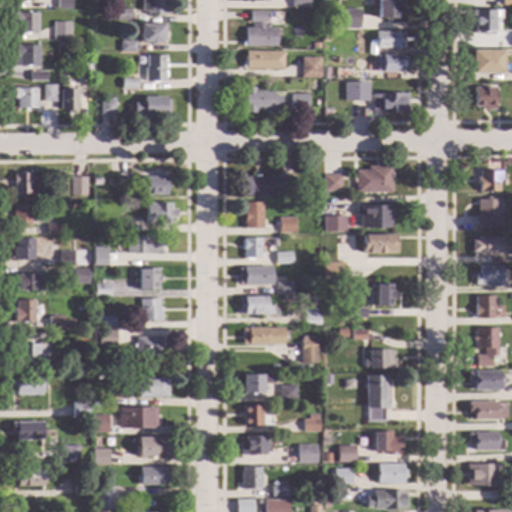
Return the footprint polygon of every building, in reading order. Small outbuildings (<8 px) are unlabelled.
[(70,0),(70,9),(56,9),(56,0),(70,0)] [(163,0),(163,16),(145,16),(145,12),(140,12),(140,0),(163,0)] [(307,0),(290,0),(290,8),(307,8),(307,0)] [(396,0),(396,5),(399,5),(399,11),(396,11),(396,18),(375,18),(375,0),(396,0)] [(130,10),(130,21),(114,21),(114,9),(130,10)] [(356,28),(340,28),(341,9),(357,10),(356,28)] [(498,20),(491,20),(492,35),(478,35),(478,32),(472,32),(472,20),(470,20),(469,10),(498,10),(498,20)] [(264,23),(261,23),(261,28),(275,28),(274,46),(243,46),(243,29),(250,29),(250,25),(255,25),(255,22),(247,22),(247,11),(264,12),(264,23)] [(36,33),(11,34),(11,22),(13,22),(13,13),(36,12),(36,33)] [(69,39),(51,39),(51,24),(51,22),(69,22),(69,39)] [(163,34),(166,34),(166,39),(163,39),(163,42),(162,42),(162,43),(156,43),(154,45),(150,45),(148,43),(140,44),(140,25),(163,25),(163,34)] [(396,49),(374,49),(374,32),(396,32),(396,49)] [(134,52),(118,52),(119,41),(134,41),(134,52)] [(37,66),(13,66),(13,55),(14,55),(14,46),(37,46),(37,66)] [(502,74),(471,74),(471,51),(503,51),(502,74)] [(280,70),(243,69),(240,69),(240,62),(241,62),(242,56),(243,56),(243,52),(280,52),(280,70)] [(400,58),(404,58),(404,67),(400,67),(400,72),(374,72),(374,69),(372,69),(372,64),(374,64),(374,56),(400,55),(400,58)] [(164,64),(165,64),(165,69),(163,69),(163,82),(143,82),(143,56),(164,56),(164,64)] [(317,78),(298,78),(298,58),(317,58),(317,78)] [(87,75),(76,75),(77,59),(88,59),(87,75)] [(350,77),(333,77),(333,68),(350,68),(350,77)] [(45,81),(28,81),(28,72),(45,72),(45,81)] [(136,89),(120,89),(120,78),(136,79),(136,89)] [(366,102),(342,102),(341,83),(366,83),(366,102)] [(54,102),(42,102),(42,85),(54,85),(54,102)] [(253,90),(271,90),(271,96),(279,96),(279,110),(253,111),(253,113),(242,113),(242,87),(253,87),(253,90)] [(35,109),(15,108),(16,99),(12,99),(13,88),(36,89),(35,109)] [(493,110),(480,110),(480,107),(472,107),(472,88),(493,88),(493,110)] [(75,113),(68,113),(68,110),(59,110),(59,89),(75,90),(75,113)] [(305,110),(288,110),(288,94),(305,95),(305,110)] [(405,114),(378,114),(378,110),(370,110),(369,95),(378,95),(378,94),(405,94),(405,114)] [(164,100),(167,100),(167,113),(164,113),(164,115),(132,115),(132,111),(129,111),(129,104),(132,104),(132,103),(142,103),(142,97),(164,97),(164,100)] [(113,114),(100,114),(100,100),(113,100),(113,114)] [(390,193),(353,194),(353,170),(365,170),(365,167),(389,166),(390,193)] [(497,192),(476,192),(476,184),(475,184),(475,178),(477,178),(477,171),(497,171),(497,192)] [(29,194),(12,194),(12,173),(29,174),(29,194)] [(258,177),(271,177),(271,178),(278,178),(278,177),(292,177),(292,193),(278,193),(278,188),(271,188),(271,196),(242,196),(242,177),(252,177),(252,175),(258,175),(258,177)] [(339,192),(321,192),(321,175),(339,175),(339,192)] [(164,195),(143,195),(143,177),(165,177),(164,195)] [(85,196),(69,196),(69,178),(85,178),(85,196)] [(497,228),(474,228),(474,200),(497,200),(497,228)] [(316,210),(308,209),(309,202),(317,202),(316,210)] [(260,229),(242,229),(242,223),(241,223),(240,211),(242,211),(241,203),(260,203),(260,229)] [(168,209),(173,209),(173,219),(168,219),(168,224),(143,224),(143,204),(169,204),(168,209)] [(29,225),(11,226),(11,205),(29,205),(29,225)] [(390,228),(357,229),(357,216),(354,216),(354,207),(389,206),(390,228)] [(343,232),(320,232),(320,216),(343,216),(343,232)] [(292,233),(276,233),(276,218),(292,218),(292,233)] [(126,232),(112,232),(112,221),(126,222),(126,232)] [(60,235),(44,235),(45,224),(60,224),(60,235)] [(353,251),(337,251),(336,236),(352,235),(353,251)] [(394,253),(360,254),(360,235),(394,235),(394,253)] [(147,237),(157,237),(157,253),(123,254),(123,239),(130,239),(130,237),(147,237)] [(508,248),(503,248),(503,256),(474,256),(474,252),(469,252),(469,240),(474,240),(474,237),(508,237),(508,248)] [(258,259),(242,259),(241,240),(242,240),(242,238),(258,238),(258,259)] [(32,261),(11,261),(11,247),(14,247),(14,239),(32,239),(32,261)] [(105,266),(91,266),(91,248),(105,247),(105,266)] [(72,265),(58,266),(57,251),(71,251),(72,265)] [(289,264),(272,264),(272,253),(289,253),(289,264)] [(319,262),(320,280),(337,280),(336,262),(319,262)] [(499,286),(476,286),(476,285),(472,285),(472,273),(476,273),(476,267),(498,266),(499,286)] [(269,285),(241,286),(241,284),(236,284),(236,268),(240,268),(269,267),(269,285)] [(87,284),(71,284),(71,269),(87,270),(87,284)] [(156,277),(158,277),(158,281),(156,281),(156,290),(136,290),(136,269),(156,269),(156,277)] [(42,291),(17,291),(17,275),(42,274),(42,291)] [(291,295),(273,295),(273,284),(290,283),(291,295)] [(107,296),(92,296),(92,285),(108,285),(107,296)] [(389,292),(391,292),(391,300),(389,300),(389,307),(372,307),(372,290),(368,290),(368,285),(389,285),(389,292)] [(265,306),(271,306),(271,314),(237,315),(237,297),(265,296),(265,306)] [(491,305),(496,305),(496,311),(493,311),(493,317),(491,318),(492,319),(472,319),(471,306),(472,305),(472,297),(491,296),(491,305)] [(156,307),(158,307),(159,321),(138,321),(137,299),(156,299),(156,307)] [(32,322),(12,322),(12,308),(14,308),(14,301),(32,301),(32,322)] [(364,309),(364,319),(347,318),(347,308),(364,309)] [(315,317),(317,317),(317,325),(301,325),(301,309),(314,309),(315,317)] [(113,327),(96,328),(96,317),(112,316),(113,327)] [(63,319),(71,319),(71,327),(47,327),(47,317),(63,317),(63,319)] [(280,345),(239,345),(239,329),(280,329),(280,345)] [(495,356),(489,356),(489,367),(473,367),(473,355),(481,355),(481,349),(473,349),(472,341),(470,341),(470,337),(472,337),(472,329),(495,329),(495,356)] [(114,346),(97,346),(97,330),(114,330),(114,346)] [(344,338),(335,338),(334,330),(344,330),(344,338)] [(363,340),(348,340),(348,331),(362,331),(363,340)] [(43,344),(45,344),(45,364),(52,364),(52,373),(15,373),(15,358),(9,358),(9,344),(24,344),(24,339),(29,339),(29,343),(32,343),(32,334),(43,334),(43,344)] [(158,344),(160,344),(160,348),(158,348),(158,357),(134,357),(133,338),(158,337),(158,344)] [(312,340),(313,340),(314,363),(298,364),(298,340),(300,340),(300,337),(312,337),(312,340)] [(388,360),(392,360),(392,368),(361,368),(361,360),(365,360),(365,351),(388,351),(388,360)] [(498,372),(498,391),(471,391),(471,382),(465,382),(465,371),(498,372)] [(271,384),(260,384),(260,394),(240,394),(240,375),(271,375),(271,384)] [(315,383),(307,383),(307,376),(315,375),(315,383)] [(383,422),(361,422),(362,376),(383,376),(383,422)] [(39,395),(13,396),(13,386),(8,386),(8,377),(39,377),(39,395)] [(164,397),(134,397),(134,379),(164,379),(164,397)] [(293,402),(275,402),(275,386),(293,385),(293,402)] [(107,406),(90,406),(89,389),(107,389),(107,406)] [(86,418),(71,419),(70,402),(86,402),(86,418)] [(494,402),(494,420),(471,420),(471,413),(465,413),(465,402),(494,402)] [(258,426),(241,426),(241,406),(258,406),(258,426)] [(153,429),(116,429),(115,408),(153,408),(153,429)] [(105,434),(90,434),(90,415),(105,415),(105,434)] [(315,432),(299,432),(299,420),(305,420),(305,415),(315,415),(315,432)] [(40,440),(14,441),(13,431),(9,431),(9,423),(40,422),(40,440)] [(388,437),(398,437),(398,456),(387,456),(387,452),(369,452),(369,432),(388,432),(388,437)] [(494,441),(500,441),(500,451),(470,451),(470,444),(465,444),(465,433),(494,433),(494,441)] [(263,442),(266,442),(266,449),(263,449),(263,455),(251,455),(251,456),(244,456),(244,455),(237,455),(237,441),(243,441),(243,436),(263,436),(263,442)] [(165,457),(135,458),(134,438),(164,437),(165,457)] [(313,464),(293,464),(293,445),(313,445),(313,464)] [(76,463),(59,463),(59,446),(76,446),(76,463)] [(351,464),(334,464),(333,446),(351,446),(351,464)] [(106,467),(90,467),(90,449),(106,449),(106,467)] [(328,463),(320,463),(320,454),(328,454),(328,463)] [(400,470),(403,470),(403,479),(399,479),(400,484),(373,484),(373,464),(399,464),(400,470)] [(497,467),(500,467),(500,486),(465,486),(464,465),(497,464),(497,467)] [(167,476),(163,476),(163,486),(137,486),(137,468),(167,467),(167,476)] [(258,478),(259,478),(259,484),(258,484),(259,489),(238,490),(238,468),(258,467),(258,478)] [(40,487),(14,487),(14,476),(10,476),(10,469),(40,469),(40,487)] [(348,485),(330,485),(330,469),(348,469),(348,485)] [(86,496),(72,496),(72,479),(86,479),(86,496)] [(284,497),(268,498),(268,486),(284,486),(284,497)] [(114,510),(92,511),(92,488),(113,487),(114,510)] [(403,510),(368,510),(368,508),(361,508),(361,497),(368,497),(368,492),(403,491),(403,510)] [(250,511),(233,511),(233,500),(250,500),(250,511)] [(260,501),(260,511),(284,511),(285,501),(260,501)]
